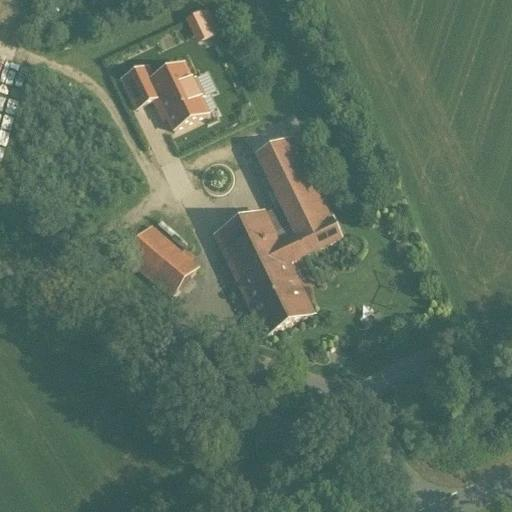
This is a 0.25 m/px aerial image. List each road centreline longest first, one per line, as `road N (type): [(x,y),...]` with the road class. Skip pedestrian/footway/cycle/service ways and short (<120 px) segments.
road 1 (unclassified): [(348,399),(0,261)]
road 2 (unclassified): [(218,511),(348,399)]
road 3 (unclassified): [(432,511),(375,422),(348,399)]
